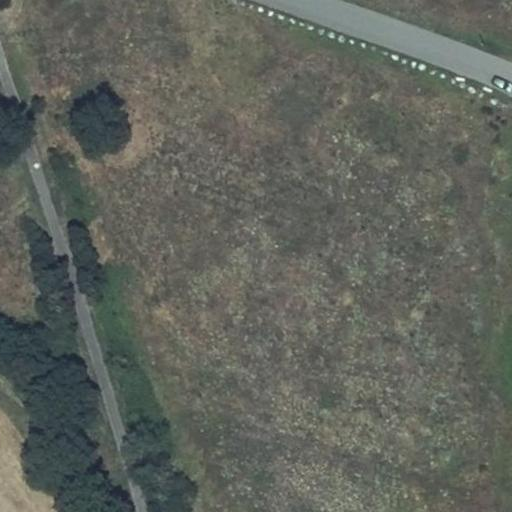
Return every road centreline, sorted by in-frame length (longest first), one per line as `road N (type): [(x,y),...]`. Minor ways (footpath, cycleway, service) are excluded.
road 1 (unclassified): [(509,511),(504,251),(490,164),(426,88),(421,44)]
road 2 (track): [(0,378),(126,511)]
road 3 (unclassified): [(421,44),(298,0)]
